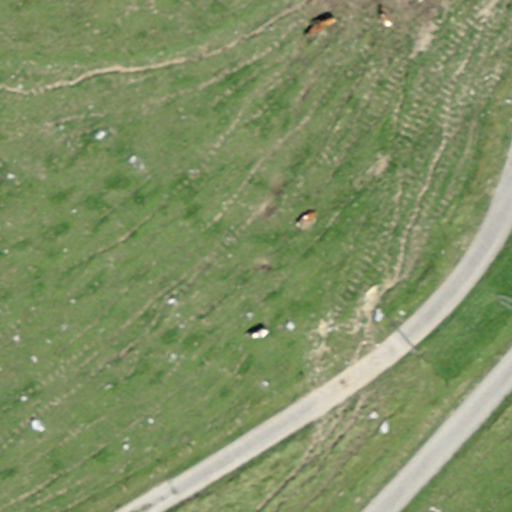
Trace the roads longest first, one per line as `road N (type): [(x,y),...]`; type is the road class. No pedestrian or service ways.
road 1 (track): [(511,188),(489,244),(407,342),(140,511)]
road 2 (track): [(379,511),(511,367)]
